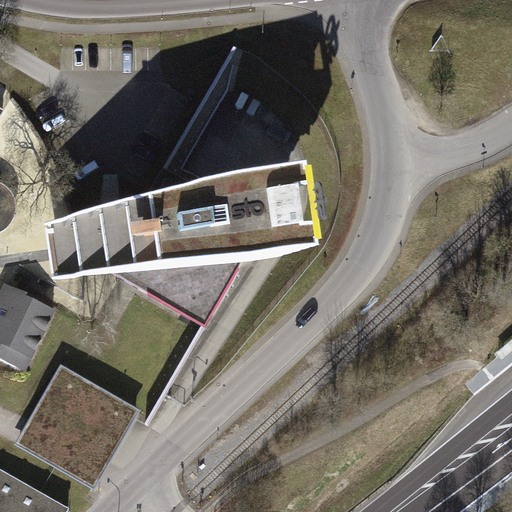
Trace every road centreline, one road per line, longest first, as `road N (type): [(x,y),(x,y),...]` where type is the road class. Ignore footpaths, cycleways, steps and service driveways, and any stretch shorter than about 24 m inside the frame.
road 1 (unclassified): [(393,159),(384,212),(361,264),(137,489)]
road 2 (unclassified): [(358,0),(393,159)]
road 3 (primary): [(511,418),(393,511)]
road 4 (unclassified): [(393,159),(460,150),(511,126)]
